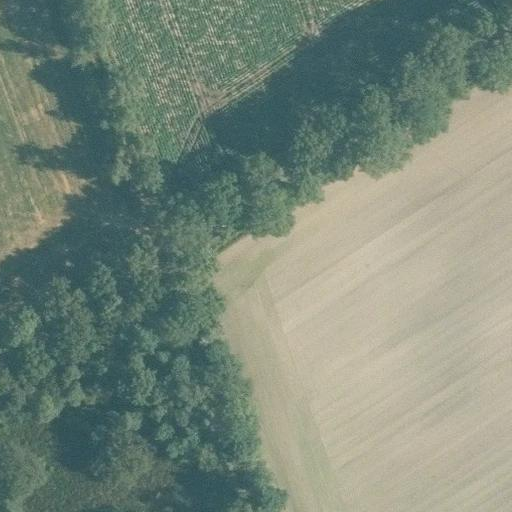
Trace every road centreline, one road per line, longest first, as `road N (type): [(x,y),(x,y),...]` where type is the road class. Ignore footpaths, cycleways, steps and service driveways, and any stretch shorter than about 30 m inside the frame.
road 1 (unclassified): [(0,361),(511,26)]
road 2 (track): [(153,261),(62,0)]
road 3 (track): [(153,261),(241,511)]
